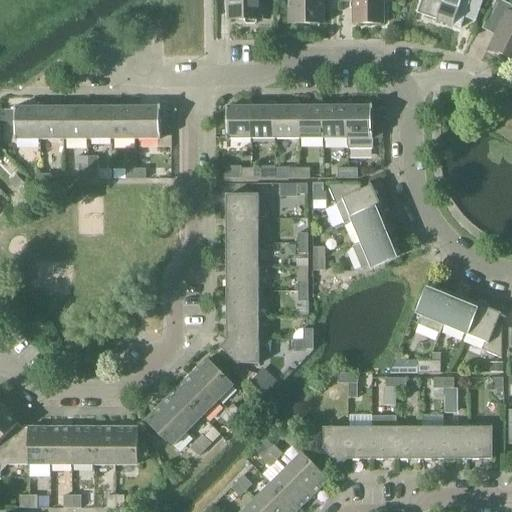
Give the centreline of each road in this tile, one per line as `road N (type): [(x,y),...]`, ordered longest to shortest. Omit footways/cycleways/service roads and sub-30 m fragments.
road 1 (residential): [(0,367),(37,389),(120,388),(171,336),(174,271),(188,246),(187,75)]
road 2 (residential): [(409,88),(380,60),(283,61),(258,75),(187,75)]
road 3 (residential): [(511,274),(475,263),(422,206),(410,158),(409,88)]
